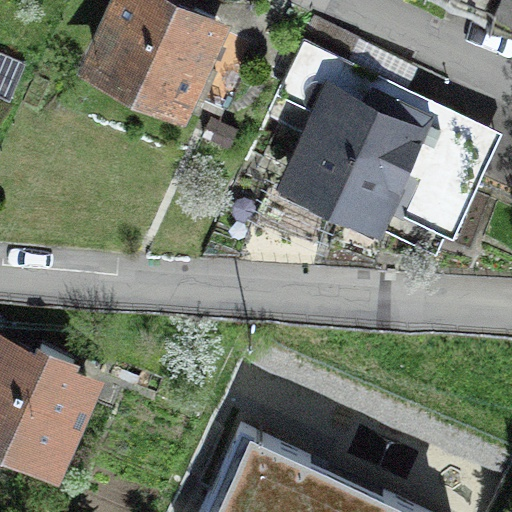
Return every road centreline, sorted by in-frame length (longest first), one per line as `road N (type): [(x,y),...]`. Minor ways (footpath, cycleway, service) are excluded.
road 1 (residential): [(0,271),(511,303)]
road 2 (residential): [(511,73),(354,0)]
